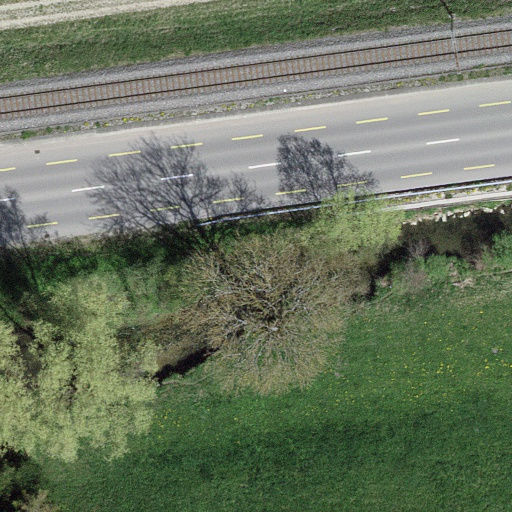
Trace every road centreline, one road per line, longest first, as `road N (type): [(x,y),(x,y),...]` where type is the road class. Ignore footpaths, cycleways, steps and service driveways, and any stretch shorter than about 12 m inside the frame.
road 1 (primary): [(0,209),(511,141)]
road 2 (track): [(0,44),(344,0)]
